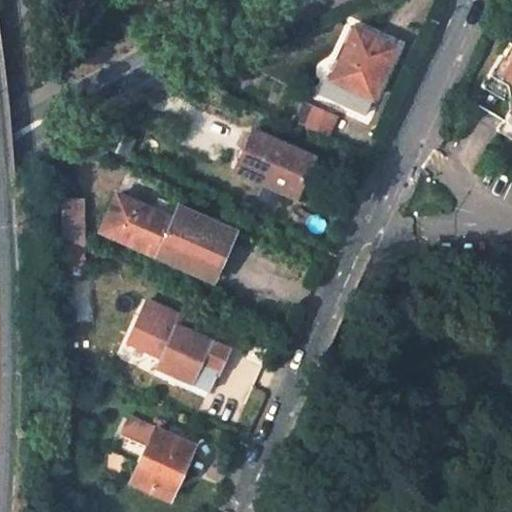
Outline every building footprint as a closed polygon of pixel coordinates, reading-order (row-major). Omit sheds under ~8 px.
[(88,33),(87,6),(70,7),(71,34),(88,33)] [(328,77),(321,95),(364,117),(382,80),(377,77),(392,45),(356,29),(341,62),(344,63),(336,81),(328,77)] [(511,42),(502,57),(506,60),(496,78),(504,83),(508,97),(511,108),(506,116),(511,120),(511,42)] [(496,78),(506,60),(502,57),(499,56),(481,87),(500,100),(508,97),(504,83),(496,78)] [(334,118),(310,107),(302,126),(325,136),(334,118)] [(511,120),(506,116),(497,130),(511,139),(511,138),(511,120)] [(254,130),(236,170),(295,197),(313,155),(254,130)] [(118,197),(102,231),(156,257),(212,280),(235,231),(179,207),(172,222),(118,197)] [(65,241),(81,248),(82,205),(62,206),(65,241)] [(65,241),(65,262),(81,268),(81,248),(65,241)] [(228,306),(279,329),(290,306),(238,283),(228,306)] [(158,367),(157,368),(190,383),(208,392),(228,349),(186,330),(190,321),(147,302),(128,344),(161,358),(158,367)] [(123,347),(119,359),(146,368),(150,356),(123,347)] [(158,367),(156,366),(153,374),(188,389),(190,383),(157,368),(158,367)] [(131,482),(171,499),(194,446),(154,429),(152,433),(127,421),(113,451),(139,463),(131,482)]
